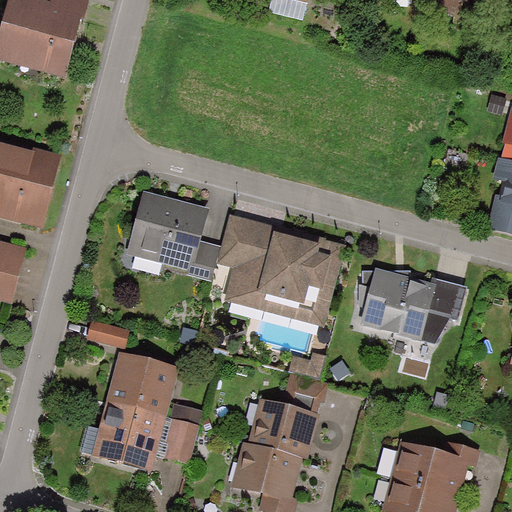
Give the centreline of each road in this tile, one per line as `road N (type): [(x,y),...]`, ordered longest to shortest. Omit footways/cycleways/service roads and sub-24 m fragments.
road 1 (residential): [(103,150),(511,256)]
road 2 (residential): [(0,499),(103,150)]
road 3 (residential): [(103,150),(140,0)]
